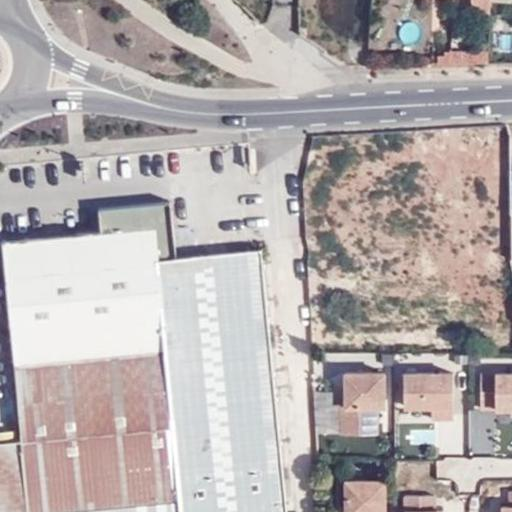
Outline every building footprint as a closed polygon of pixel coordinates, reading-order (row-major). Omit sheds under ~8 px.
[(471,0),(471,10),(490,11),(490,0),(471,0)] [(489,61),(488,51),(450,51),(450,62),(489,61)] [(445,255),(511,255),(511,214),(509,191),(508,136),(462,137),(463,186),(463,194),(444,194),(445,255)] [(349,177),(314,181),(319,255),(354,252),(349,177)] [(424,195),(374,196),(375,237),(425,235),(424,195)] [(285,511),(260,250),(175,258),(170,202),(100,209),(102,231),(4,241),(19,397),(23,441),(0,442),(0,511),(285,511)] [(468,311),(491,311),(491,278),(378,279),(378,300),(468,300),(468,311)] [(384,405),(384,372),(346,372),(346,405),(340,405),(341,432),(377,432),(377,412),(372,412),(372,405),(384,405)] [(453,372),(404,373),(404,406),(432,406),(432,419),(453,419),(453,372)] [(511,372),(481,373),(481,408),(511,407),(511,372)] [(477,451),(491,451),(491,432),(477,432),(477,451)] [(381,511),(381,479),(343,480),(343,511),(381,511)] [(511,511),(511,490),(510,490),(510,506),(504,506),(503,511),(511,511)] [(445,511),(446,509),(437,509),(437,494),(407,494),(407,511),(445,511)]
